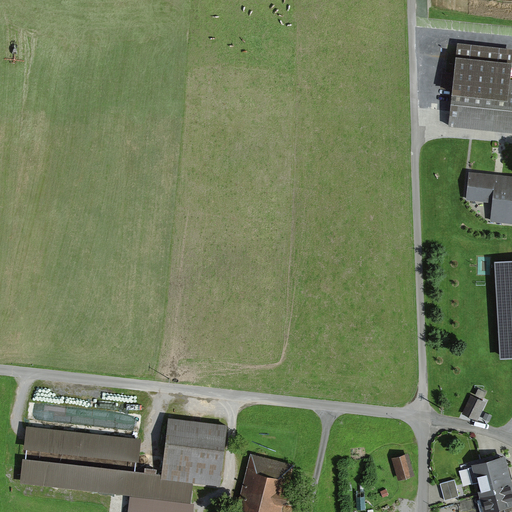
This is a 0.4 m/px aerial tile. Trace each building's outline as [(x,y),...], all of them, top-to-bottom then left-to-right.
[(511,66),(511,50),(457,45),(449,125),(511,132),(511,82),(511,66)] [(511,178),(498,177),(469,173),(466,202),(491,206),(489,222),(511,225),(511,178)] [(471,396),(462,415),(477,423),(487,404),(471,396)] [(170,418),(163,473),(163,477),(192,481),(221,484),(228,425),(170,418)] [(24,456),(135,470),(140,439),(27,425),(24,456)] [(406,451),(391,456),(398,478),(413,474),(406,451)] [(294,463),(252,452),(239,505),(265,511),(279,511),(282,502),(284,503),(294,463)] [(511,511),(511,482),(504,454),(472,463),(486,511),(511,511)] [(24,456),(21,481),(130,495),(127,511),(193,511),(195,502),(189,501),(192,481),(163,477),(163,473),(135,470),(24,456)] [(454,478),(440,482),(445,499),(459,495),(454,478)] [(377,504),(378,510),(390,507),(388,501),(377,504)]
